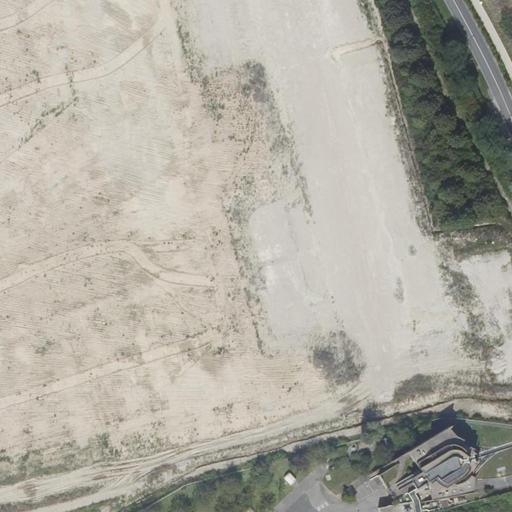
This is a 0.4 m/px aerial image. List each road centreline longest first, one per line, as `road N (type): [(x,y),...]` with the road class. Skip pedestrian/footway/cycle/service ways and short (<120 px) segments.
road 1 (track): [(511,210),(407,0)]
road 2 (secondary): [(452,0),(511,120)]
